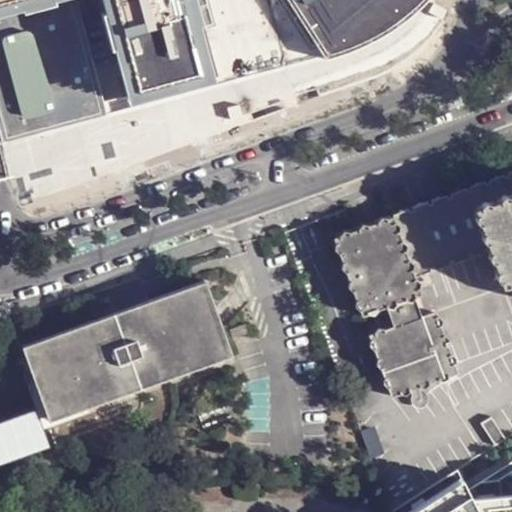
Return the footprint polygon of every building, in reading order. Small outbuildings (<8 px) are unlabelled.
[(424,0),(0,0),(0,126),(3,138),(105,112),(78,1),(80,0),(102,0),(131,107),(322,55),(328,60),(377,40),(399,27),(415,15),(424,0)] [(415,275),(488,247),(474,207),(511,195),(511,170),(333,236),(362,316),(387,307),(414,297),(422,294),(415,275)] [(503,288),(511,284),(511,195),(474,207),(488,247),(503,288)] [(227,358),(201,283),(63,332),(89,407),(227,358)] [(414,297),(387,307),(395,326),(422,317),(414,297)] [(422,317),(395,326),(368,335),(391,396),(458,372),(436,311),(422,317)] [(242,334),(238,326),(221,332),(223,340),(242,334)] [(0,413),(0,454),(49,439),(37,402),(0,413)] [(505,438),(492,415),(482,421),(496,444),(505,438)] [(511,511),(511,448),(413,511),(511,511)] [(405,504),(403,498),(388,506),(390,511),(405,504)]
